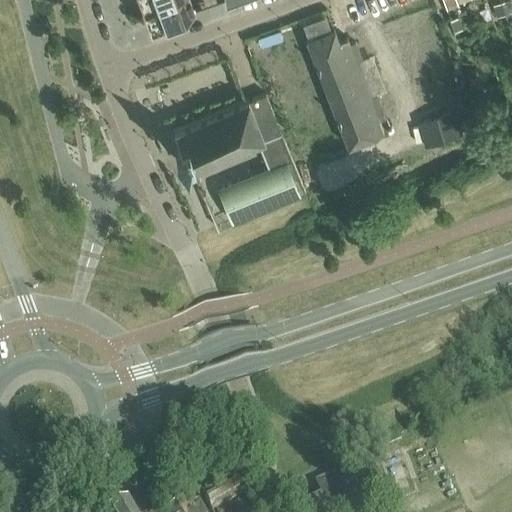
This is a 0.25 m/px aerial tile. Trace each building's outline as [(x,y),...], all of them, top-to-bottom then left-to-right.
[(194,10),(190,0),(159,0),(142,6),(150,26),(194,10)] [(499,13),(506,11),(502,0),(501,0),(495,2),(499,13)] [(511,2),(511,0),(502,0),(506,11),(511,8),(511,2)] [(455,29),(464,26),(460,15),(451,18),(455,29)] [(335,27),(307,38),(349,145),(385,131),(381,120),(387,118),(377,95),(387,90),(372,53),(363,57),(358,43),(357,42),(351,44),(348,37),(347,37),(340,40),(335,27)] [(193,123),(173,131),(173,132),(173,133),(174,136),(173,136),(176,143),(177,142),(178,144),(176,145),(175,145),(173,145),(179,160),(181,159),(181,158),(183,157),(184,159),(183,160),(185,166),(186,166),(189,171),(209,162),(210,166),(213,165),(211,161),(225,155),(226,159),(229,158),(227,154),(241,148),(242,153),(245,152),(243,148),(257,142),(268,167),(219,187),(233,222),(305,192),(266,93),(248,100),(228,108),(226,104),(224,105),(226,109),(212,115),(210,111),(208,112),(209,116),(195,122),(194,118),(191,118),(193,123)] [(354,511),(378,502),(368,478),(357,482),(352,469),(317,484),(323,498),(291,511),(354,511)] [(220,511),(243,500),(233,480),(203,495),(211,511),(220,511)] [(133,511),(128,502),(119,506),(119,505),(109,510),(110,511),(108,511),(133,511)] [(193,511),(189,503),(171,511),(193,511)]
